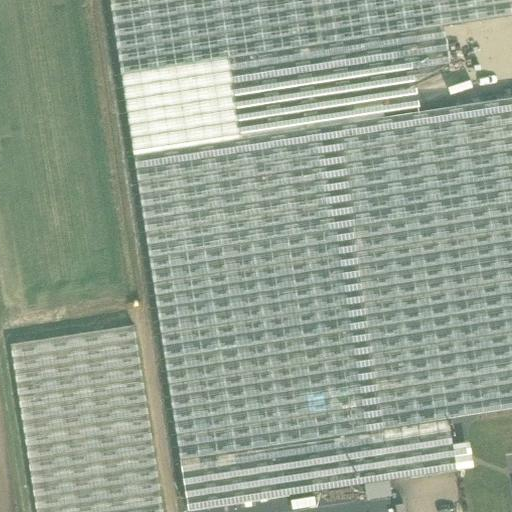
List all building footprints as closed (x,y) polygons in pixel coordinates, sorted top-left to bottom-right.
[(511,5),(511,0),(109,0),(149,258),(511,202),(511,99),(419,113),(415,84),(449,66),(443,28),(511,17),(511,5)] [(511,202),(149,258),(180,462),(448,421),(511,411),(511,202)] [(162,511),(133,327),(10,346),(35,511),(162,511)] [(448,421),(370,433),(377,483),(456,472),(452,446),(448,421)] [(370,433),(180,462),(187,511),(190,511),(377,483),(370,433)] [(469,443),(452,446),(456,472),(473,469),(469,443)]
